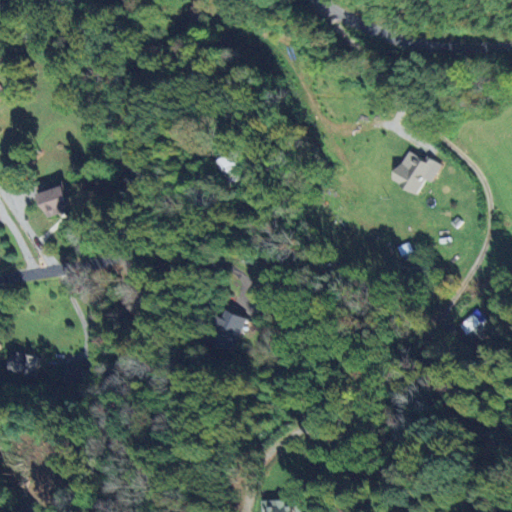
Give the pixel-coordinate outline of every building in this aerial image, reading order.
[(424,180),(430,183),(441,165),(426,156),(424,161),(408,151),(390,181),(415,196),(424,180)] [(45,219),(72,210),(63,181),(35,190),(45,219)] [(460,327),(474,342),(483,333),(482,332),(491,324),(478,310),(460,327)] [(216,343),(234,350),(247,319),(230,311),(216,343)] [(34,378),(39,358),(12,351),(7,370),(34,378)] [(63,368),(63,383),(91,382),(91,367),(63,368)] [(262,500),(262,511),(300,511),(300,499),(262,500)]
